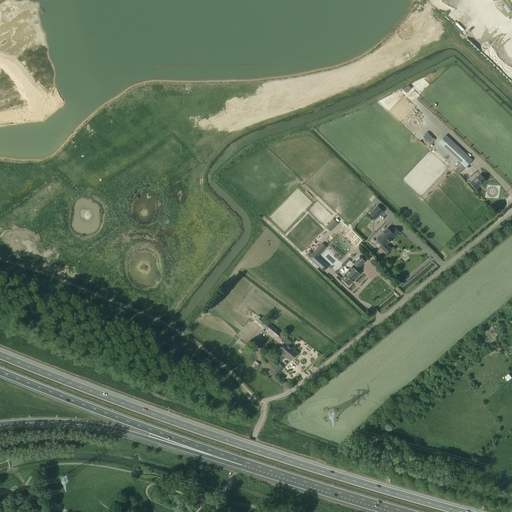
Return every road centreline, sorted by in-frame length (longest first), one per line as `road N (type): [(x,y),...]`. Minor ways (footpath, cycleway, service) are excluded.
road 1 (motorway): [(460,511),(236,444),(0,355)]
road 2 (unclassified): [(262,403),(295,388),(511,211)]
road 3 (motorway): [(0,372),(246,462)]
road 4 (motorway): [(0,424),(103,427),(246,462)]
road 5 (motorway): [(246,462),(405,511)]
